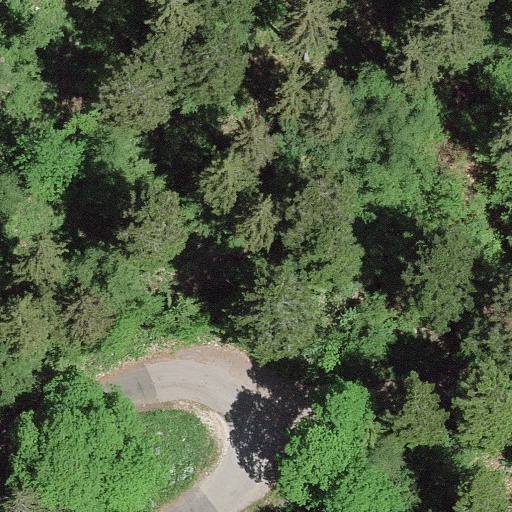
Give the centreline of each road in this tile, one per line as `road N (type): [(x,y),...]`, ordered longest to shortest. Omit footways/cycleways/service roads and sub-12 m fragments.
road 1 (unclassified): [(0,437),(218,389),(255,403),(275,440),(266,466),(187,511)]
road 2 (track): [(218,389),(324,402),(440,400),(511,384)]
